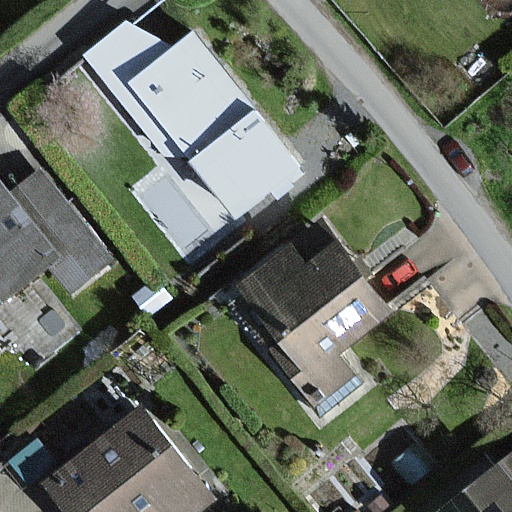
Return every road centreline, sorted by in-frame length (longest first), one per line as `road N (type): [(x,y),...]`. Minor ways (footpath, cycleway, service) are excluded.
road 1 (residential): [(511,275),(416,145),(291,0)]
road 2 (residential): [(0,77),(96,0)]
